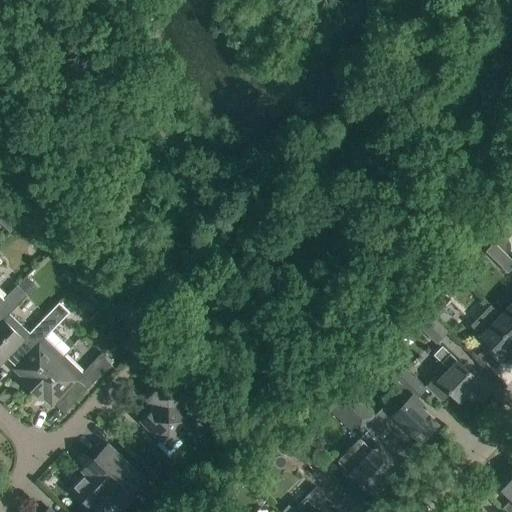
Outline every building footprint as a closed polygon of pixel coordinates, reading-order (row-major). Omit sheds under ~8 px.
[(511,260),(496,245),(493,242),(485,251),(507,273),(511,268),(511,260)] [(0,259),(0,303),(17,286),(4,299),(0,295),(0,263),(2,261),(0,259)] [(423,283),(411,295),(428,311),(440,299),(423,283)] [(0,364),(59,303),(29,333),(9,314),(27,296),(17,286),(0,303),(0,364)] [(69,313),(59,303),(0,364),(0,365),(7,358),(15,366),(13,369),(25,381),(23,383),(30,390),(64,355),(45,337),(69,313)] [(511,304),(502,315),(490,304),(489,305),(511,326),(511,304)] [(502,356),(511,345),(511,326),(489,305),(470,325),(502,356)] [(414,322),(436,343),(446,333),(425,312),(414,322)] [(424,385),(427,388),(441,402),(450,392),(459,401),(478,381),(458,361),(442,346),(434,355),(448,369),(438,379),(434,375),(424,385)] [(111,364),(101,354),(82,373),(64,355),(30,390),(37,397),(39,394),(52,406),(54,404),(64,413),(111,364)] [(422,403),(419,400),(416,398),(425,389),(394,359),(384,370),(411,396),(395,413),(386,404),(376,415),(373,412),(372,413),(392,433),(402,442),(402,441),(410,431),(420,441),(437,424),(419,406),(422,403)] [(140,421),(154,435),(160,441),(156,445),(169,457),(185,440),(181,436),(196,420),(182,406),(190,397),(167,375),(148,395),(157,403),(140,421)] [(343,386),(329,400),(333,404),(355,426),(364,434),(359,438),(337,461),(351,473),(351,474),(356,479),(370,493),(399,463),(380,445),(392,433),(372,413),(343,386)] [(283,427),(274,436),(282,443),(290,434),(283,427)] [(313,474),(322,465),(300,444),(291,453),(313,474)] [(72,488),(86,502),(95,510),(109,496),(120,507),(145,481),(108,445),(83,471),(86,474),(72,488)] [(511,497),(502,508),(506,511),(511,511),(511,478),(502,488),(511,497)] [(321,511),(331,502),(317,488),(315,487),(294,509),(289,504),(281,511),(321,511)]
